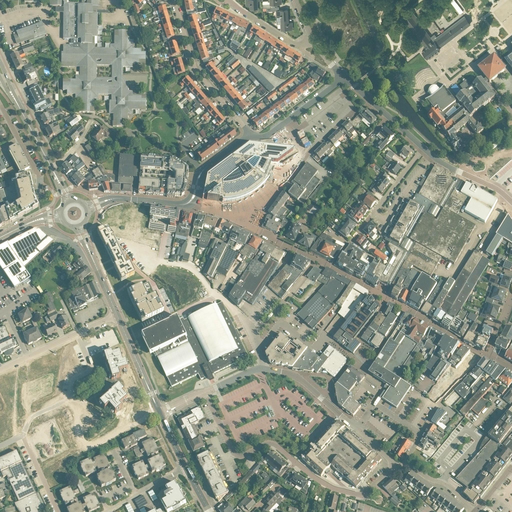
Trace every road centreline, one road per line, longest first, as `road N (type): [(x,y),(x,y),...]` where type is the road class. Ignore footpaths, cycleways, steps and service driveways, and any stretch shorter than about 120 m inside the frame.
road 1 (residential): [(262,370),(247,327),(218,294),(143,331)]
road 2 (residential): [(250,133),(202,169),(189,202),(112,198)]
road 3 (residential): [(174,0),(195,69),(250,133)]
road 4 (residential): [(296,462),(271,442),(238,456),(204,393)]
road 5 (secondary): [(93,253),(141,365)]
road 6 (residential): [(397,466),(355,495),(296,462)]
